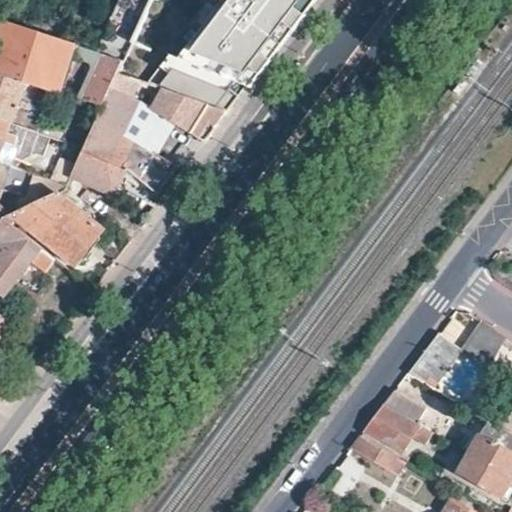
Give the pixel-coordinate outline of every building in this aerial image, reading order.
[(120,57),(146,0),(115,0),(94,49),(120,57)] [(206,0),(209,1),(140,90),(206,106),(226,110),(267,56),(259,49),(281,19),(290,26),(309,0),(206,0)] [(94,49),(3,18),(0,27),(0,71),(45,86),(57,90),(62,75),(81,80),(76,96),(99,104),(109,83),(120,57),(94,49)] [(259,49),(267,56),(281,39),(290,26),(281,19),(259,49)] [(45,86),(0,71),(0,117),(10,121),(20,124),(39,130),(42,124),(37,122),(40,115),(35,114),(45,86)] [(171,130),(184,135),(206,106),(140,90),(109,83),(99,104),(130,115),(134,105),(147,109),(143,120),(171,130)] [(130,115),(99,104),(81,144),(80,149),(121,174),(154,195),(176,166),(152,157),(119,143),(130,115)] [(130,115),(119,143),(152,157),(171,130),(143,120),(130,115)] [(0,137),(2,138),(0,141),(0,142),(12,147),(17,133),(7,129),(10,121),(0,117),(0,137)] [(0,161),(10,165),(13,165),(21,141),(30,144),(31,140),(35,141),(39,130),(20,124),(17,133),(12,147),(0,142),(0,141),(2,138),(0,137),(0,161)] [(80,149),(69,173),(107,197),(121,174),(80,149)] [(0,186),(2,187),(10,165),(0,161),(0,186)] [(64,183),(30,172),(23,193),(37,198),(41,196),(53,191),(63,187),(64,183)] [(41,196),(37,198),(3,214),(28,235),(50,255),(54,250),(74,266),(100,230),(80,214),(53,191),(41,196)] [(0,293),(29,259),(40,268),(50,255),(28,235),(3,214),(0,217),(0,293)] [(0,333),(9,321),(0,314),(0,333)] [(484,321),(462,350),(490,371),(509,337),(484,321)] [(427,347),(408,373),(434,387),(462,350),(438,332),(427,347)] [(426,407),(395,389),(385,403),(418,423),(426,407)] [(468,407),(511,432),(511,408),(476,391),(468,407)] [(427,443),(434,431),(418,423),(385,403),(371,421),(365,429),(403,451),(412,433),(427,443)] [(511,475),(511,437),(486,424),(471,452),(511,475)] [(398,475),(407,461),(361,435),(352,447),(398,475)] [(502,497),(511,479),(511,475),(471,452),(460,473),(502,497)] [(491,511),(477,511),(451,499),(443,511),(496,511),(493,510),(491,511)]
